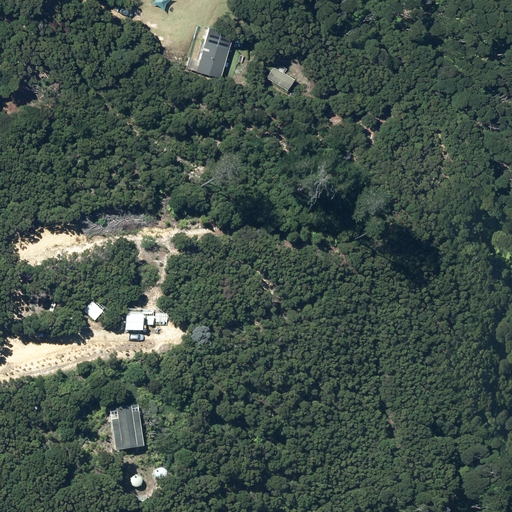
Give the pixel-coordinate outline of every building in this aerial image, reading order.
[(185,67),(220,77),(232,32),(207,25),(198,58),(188,55),(185,67)] [(291,77),(271,63),(263,76),(283,89),(291,77)] [(327,82),(337,84),(338,77),(329,75),(327,82)] [(143,308),(142,326),(158,327),(159,309),(143,308)] [(108,409),(114,450),(142,446),(136,405),(108,409)] [(143,496),(132,496),(132,507),(143,506),(143,496)]
